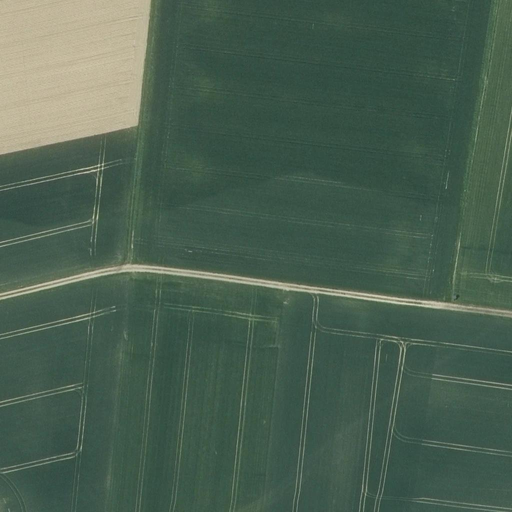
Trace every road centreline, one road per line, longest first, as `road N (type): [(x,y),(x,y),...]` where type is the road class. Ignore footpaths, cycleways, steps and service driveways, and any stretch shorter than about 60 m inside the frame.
road 1 (track): [(0,298),(158,271),(511,320)]
road 2 (track): [(453,313),(500,0)]
road 3 (track): [(159,0),(129,270)]
